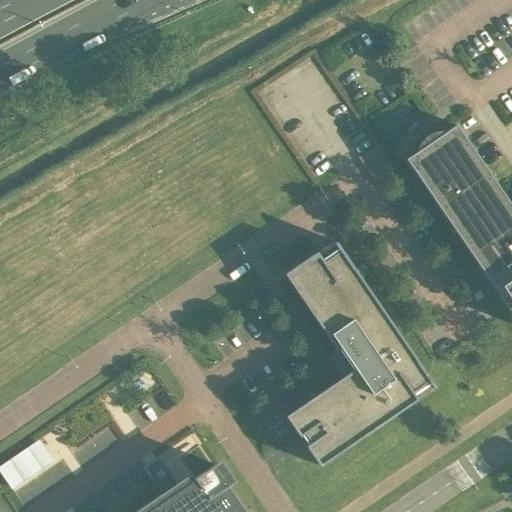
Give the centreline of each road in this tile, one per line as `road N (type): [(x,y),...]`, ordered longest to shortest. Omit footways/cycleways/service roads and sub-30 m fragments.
road 1 (unclassified): [(151,327),(356,179)]
road 2 (unclassified): [(281,511),(151,327)]
road 3 (unclassified): [(151,327),(0,430)]
road 4 (trunk): [(0,69),(139,0)]
road 5 (unclassified): [(411,511),(511,443)]
